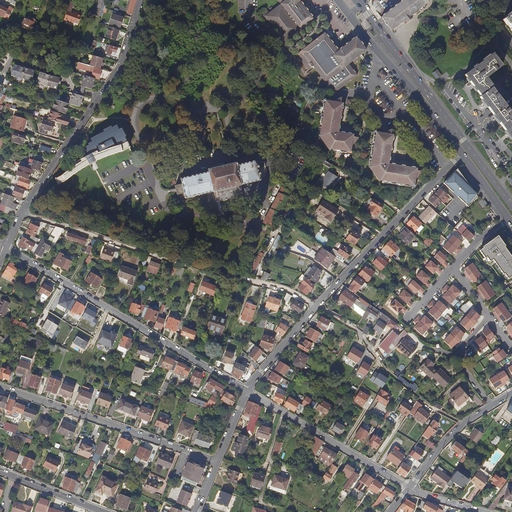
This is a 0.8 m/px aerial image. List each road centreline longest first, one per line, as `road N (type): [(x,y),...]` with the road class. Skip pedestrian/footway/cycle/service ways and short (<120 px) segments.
road 1 (residential): [(446,165),(244,392)]
road 2 (unclassified): [(5,247),(119,66),(140,0)]
road 3 (residential): [(244,392),(5,247)]
road 4 (unclassified): [(0,386),(214,462)]
road 5 (residential): [(409,488),(244,392)]
road 6 (primary): [(458,133),(357,3)]
road 7 (primary): [(379,53),(460,153)]
